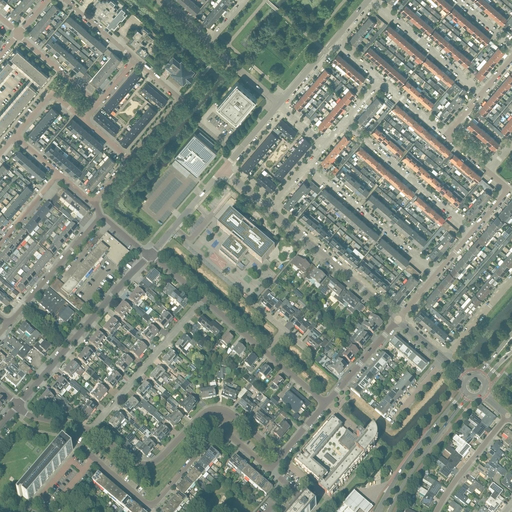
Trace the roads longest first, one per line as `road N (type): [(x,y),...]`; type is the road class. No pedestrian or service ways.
road 1 (residential): [(220,425),(149,506),(79,445),(87,430)]
road 2 (residential): [(18,406),(149,254)]
road 3 (residential): [(87,430),(204,299)]
road 4 (residential): [(397,319),(269,209)]
road 5 (residential): [(435,274),(308,164)]
road 6 (residential): [(471,231),(344,121)]
road 7 (residential): [(210,407),(148,463),(87,430)]
road 8 (secondary): [(462,388),(376,511)]
road 9 (residential): [(482,93),(372,0)]
road 10 (residential): [(8,323),(100,216)]
road 11 (secondary): [(388,511),(468,396)]
road 12 (residential): [(130,160),(179,100),(134,60)]
road 13 (residential): [(436,511),(507,415)]
